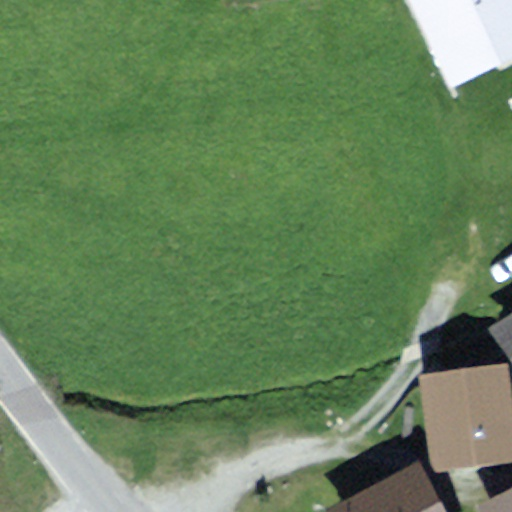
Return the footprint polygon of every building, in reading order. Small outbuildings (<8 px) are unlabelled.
[(511,0),(400,0),(440,91),(511,60),(511,0)] [(511,316),(483,333),(511,383),(511,316)] [(501,372),(416,381),(425,469),(510,460),(501,372)] [(323,511),(435,511),(413,467),(323,511)] [(511,511),(511,494),(474,511),(511,511)]
